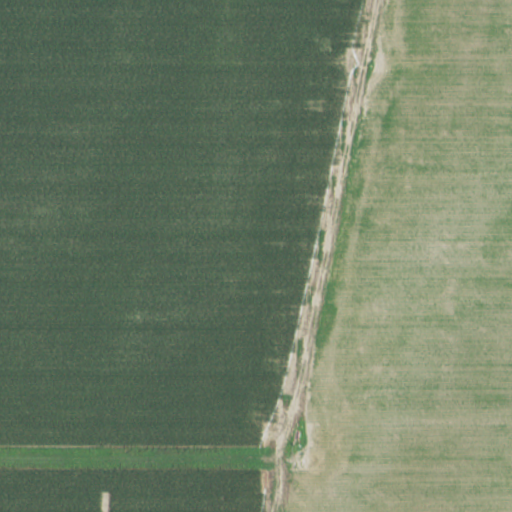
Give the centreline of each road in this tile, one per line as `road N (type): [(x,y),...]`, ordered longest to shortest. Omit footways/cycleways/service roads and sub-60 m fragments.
road 1 (track): [(384,0),(289,511)]
road 2 (track): [(0,459),(300,462)]
